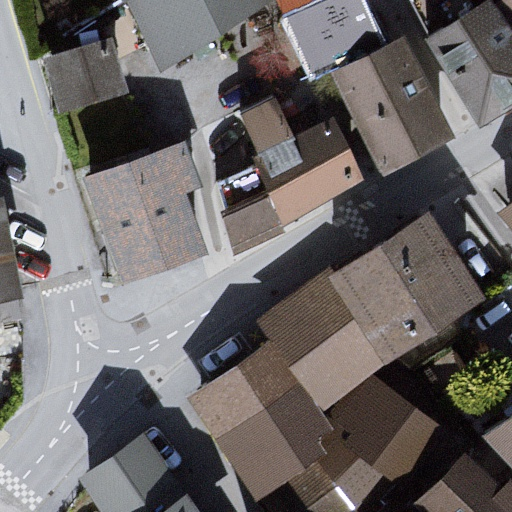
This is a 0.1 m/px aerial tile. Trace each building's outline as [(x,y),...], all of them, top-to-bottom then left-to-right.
[(117,0),(163,81),(255,13),(252,0),(117,0)] [(354,0),(268,0),(306,82),(381,55),(354,0)] [(488,0),(444,26),(422,42),(458,104),(486,127),(511,114),(511,30),(494,0),(488,0)] [(427,0),(444,26),(488,0),(427,0)] [(511,0),(494,0),(511,30),(511,0)] [(110,41),(38,59),(55,118),(124,101),(110,41)] [(381,55),(328,80),(379,182),(451,144),(397,48),(381,55)] [(213,190),(232,261),(360,186),(324,123),(295,138),(273,108),(227,126),(249,172),(213,190)] [(173,153),(79,185),(121,291),(205,260),(173,153)] [(511,207),(492,221),(511,243),(511,207)] [(0,224),(0,305),(14,304),(0,224)] [(424,224),(321,280),(382,364),(483,304),(424,224)] [(252,329),(266,346),(319,415),(367,376),(382,364),(321,280),(252,329)] [(266,346),(180,404),(261,511),(341,511),(311,470),(343,446),(327,425),(319,415),(266,346)] [(454,457),(367,376),(327,425),(343,446),(311,470),(341,511),(392,511),(412,499),(454,457)] [(511,417),(478,438),(511,476),(511,417)] [(135,457),(80,492),(89,511),(189,511),(168,484),(135,457)] [(511,511),(511,498),(454,457),(430,511),(511,511)]
